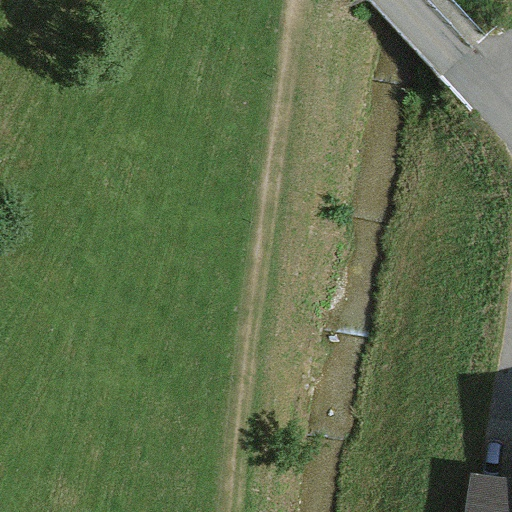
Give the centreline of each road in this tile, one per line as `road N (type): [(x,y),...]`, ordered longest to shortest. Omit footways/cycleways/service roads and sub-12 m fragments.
road 1 (track): [(231,511),(241,351),(304,0)]
road 2 (unclassified): [(397,0),(511,120)]
